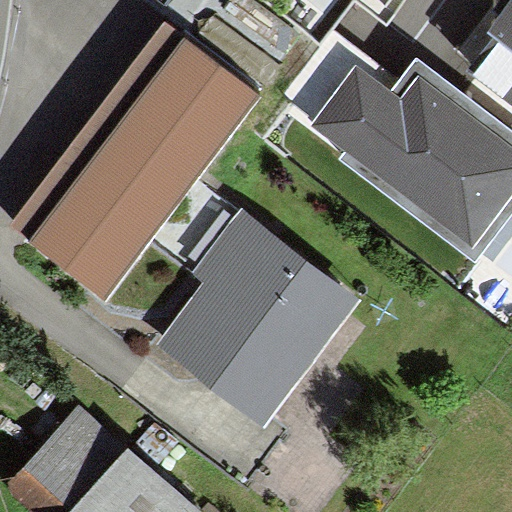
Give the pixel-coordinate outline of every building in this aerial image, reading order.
[(511,0),(498,0),(505,5),(469,52),(511,83),(511,0)] [(184,24),(29,229),(102,283),(256,77),(184,24)] [(387,73),(357,50),(313,107),(346,132),(339,141),(476,245),(511,197),(511,111),(415,37),(387,73)] [(203,273),(160,335),(271,413),(364,282),(241,195),(192,265),(203,273)] [(214,511),(80,396),(5,482),(39,511),(214,511)]
